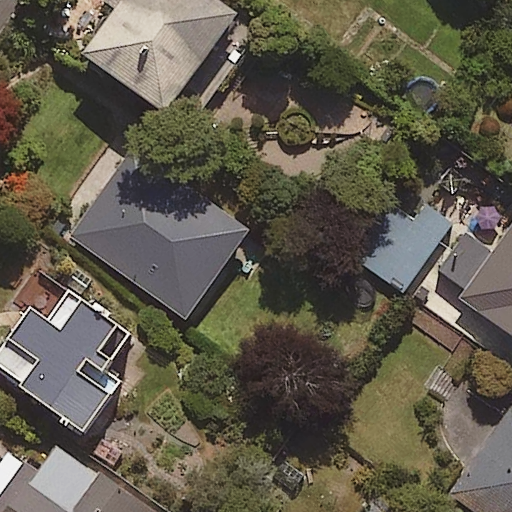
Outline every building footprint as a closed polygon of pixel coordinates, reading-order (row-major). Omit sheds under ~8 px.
[(229,14),(210,0),(116,0),(76,55),(157,113),(229,14)] [(179,201),(115,155),(60,231),(182,319),(245,232),(187,190),(179,201)] [(451,224),(409,192),(357,261),(399,293),(451,224)] [(511,220),(487,253),(464,236),(437,273),(476,303),(471,309),(511,340),(511,220)] [(128,338),(65,292),(44,320),(26,306),(0,341),(0,378),(78,435),(116,383),(103,374),(128,338)] [(511,511),(511,411),(508,408),(446,499),(464,511),(511,511)] [(147,511),(52,447),(34,474),(5,454),(0,460),(0,511),(147,511)]
